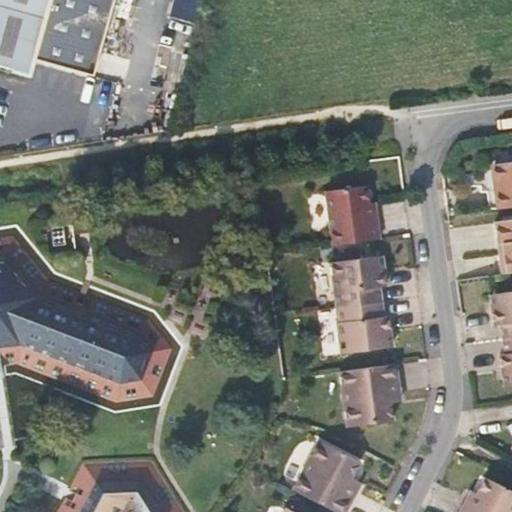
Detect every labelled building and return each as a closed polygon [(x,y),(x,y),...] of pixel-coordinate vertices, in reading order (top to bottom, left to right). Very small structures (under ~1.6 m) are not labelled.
[(89,77),(110,0),(0,0),(0,70),(24,77),(29,61),(89,77)] [(175,0),(172,13),(189,17),(190,9),(197,10),(198,0),(175,0)] [(492,208),(511,205),(511,160),(491,164),(494,189),(489,190),(492,208)] [(321,192),(329,244),(376,238),(374,224),(367,225),(365,204),(362,187),(321,192)] [(367,225),(374,224),(371,203),(365,204),(367,225)] [(511,217),(489,221),(496,273),(511,270),(511,217)] [(331,307),(376,301),(374,288),(380,287),(378,268),(372,269),(370,254),(325,261),(331,307)] [(0,362),(13,360),(115,399),(151,394),(168,347),(143,317),(0,267),(0,362)] [(497,338),(511,336),(511,290),(485,294),(489,326),(495,325),(497,338)] [(378,313),(376,301),(331,307),(333,320),(330,320),(335,352),(379,346),(377,331),(384,330),(382,313),(378,313)] [(386,344),(384,330),(377,331),(379,346),(386,344)] [(511,336),(497,338),(499,354),(494,355),(498,385),(511,383),(511,336)] [(394,392),(389,364),(334,372),(342,427),(387,422),(385,403),(383,394),(394,392)] [(395,402),(394,392),(383,394),(385,403),(395,402)] [(286,489),(331,511),(338,511),(350,489),(340,484),(345,476),(353,459),(313,438),(286,489)] [(178,511),(147,462),(81,465),(56,511),(178,511)] [(340,484),(350,489),(354,481),(345,476),(340,484)] [(458,511),(455,510),(454,511),(505,511),(511,498),(511,493),(479,477),(470,494),(460,511),(458,511)] [(465,491),(455,510),(458,511),(460,511),(470,494),(465,491)]
